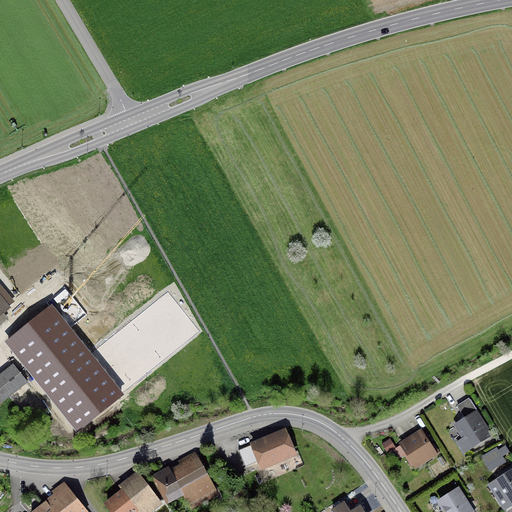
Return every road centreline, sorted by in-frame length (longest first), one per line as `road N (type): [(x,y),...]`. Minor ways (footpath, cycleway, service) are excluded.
road 1 (tertiary): [(0,459),(87,466),(253,416),(290,413),(343,438),(401,511)]
road 2 (secondary): [(132,119),(316,50),(505,0)]
road 3 (secondary): [(0,176),(132,119)]
road 4 (residential): [(132,119),(62,0)]
